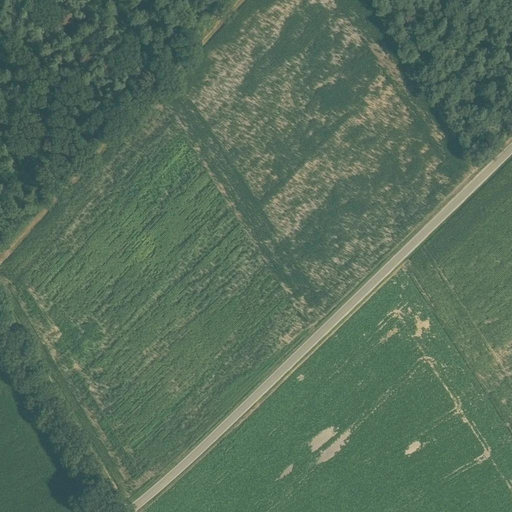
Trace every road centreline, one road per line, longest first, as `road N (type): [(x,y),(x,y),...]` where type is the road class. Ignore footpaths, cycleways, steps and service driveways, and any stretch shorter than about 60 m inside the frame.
road 1 (unclassified): [(128,511),(511,145)]
road 2 (track): [(0,307),(119,511)]
